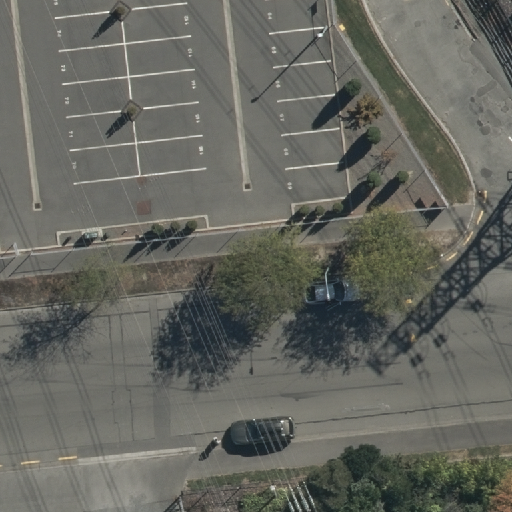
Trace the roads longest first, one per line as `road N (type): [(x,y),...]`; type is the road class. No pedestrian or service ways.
road 1 (unclassified): [(0,391),(511,335)]
road 2 (unclassified): [(511,145),(407,0)]
